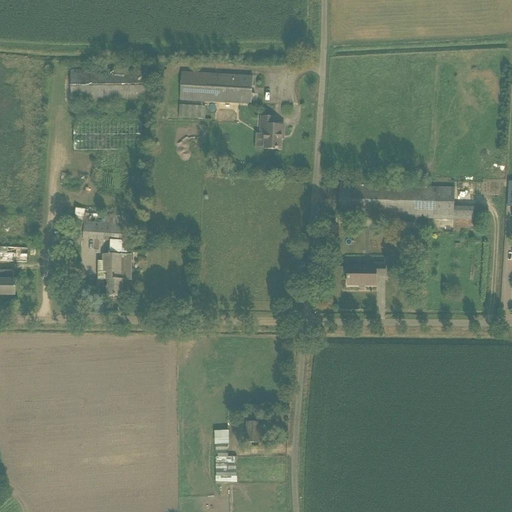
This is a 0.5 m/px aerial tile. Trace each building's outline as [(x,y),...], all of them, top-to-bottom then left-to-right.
[(151,101),(151,70),(71,71),(72,103),(151,101)] [(180,100),(251,104),(253,77),(182,73),(180,100)] [(206,118),(206,105),(179,105),(179,118),(206,118)] [(275,126),(275,118),(262,117),(261,135),(265,135),(264,149),(281,150),(281,135),(284,136),(284,127),(275,126)] [(454,220),(455,182),(427,181),(427,187),(339,185),(338,216),(435,219),(454,220)] [(85,214),(83,239),(128,242),(130,218),(85,214)] [(67,221),(64,264),(80,265),(83,222),(67,221)] [(0,242),(0,261),(26,263),(27,244),(0,242)] [(108,280),(107,297),(123,297),(123,280),(123,270),(131,270),(131,255),(104,255),(104,273),(98,273),(98,280),(108,280)] [(348,267),(348,286),(376,286),(376,277),(385,277),(385,265),(368,264),(368,267),(348,267)] [(0,271),(0,295),(14,296),(14,281),(13,281),(13,271),(0,271)] [(245,442),(261,443),(262,424),(246,422),(245,442)] [(229,430),(215,431),(217,483),(238,482),(237,456),(230,457),(229,430)]
